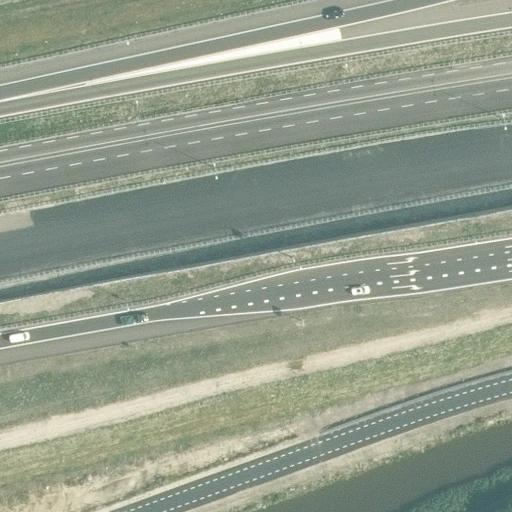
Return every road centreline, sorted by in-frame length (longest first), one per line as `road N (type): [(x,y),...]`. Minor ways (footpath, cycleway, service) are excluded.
road 1 (motorway): [(0,253),(511,165)]
road 2 (motorway): [(511,79),(0,167)]
road 3 (motorway): [(0,344),(511,256)]
road 4 (motorway): [(511,19),(0,102)]
road 5 (motorway): [(426,0),(0,99)]
road 6 (tertiary): [(511,388),(149,511)]
